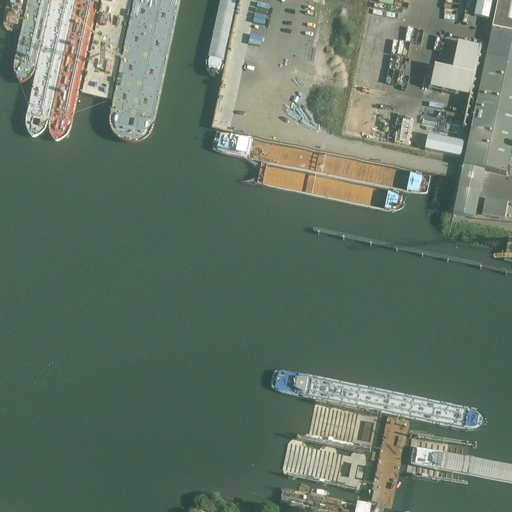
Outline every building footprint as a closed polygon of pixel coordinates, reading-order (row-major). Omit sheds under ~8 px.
[(477,0),(474,18),(488,21),(491,0),(477,0)] [(511,0),(497,0),(491,30),(511,33),(511,0)] [(511,33),(491,30),(485,61),(511,67),(511,33)] [(511,67),(485,61),(458,191),(453,216),(472,220),(482,172),(506,176),(511,145),(511,67)] [(381,110),(378,124),(417,132),(420,118),(381,110)] [(427,137),(424,151),(460,159),(463,144),(427,137)]
